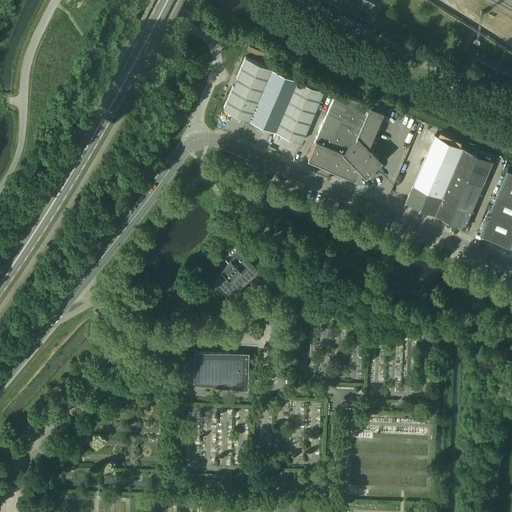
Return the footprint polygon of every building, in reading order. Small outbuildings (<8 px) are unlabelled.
[(374,2),(369,0),(339,0),(338,4),(357,14),(361,6),(370,11),(374,2)] [(249,119),(271,68),(245,56),(223,108),(249,119)] [(510,73),(475,57),(471,66),(506,82),(510,73)] [(271,68),(249,119),(275,131),(297,79),(271,68)] [(297,79),(275,131),(301,142),(323,90),(297,79)] [(315,139),(307,158),(354,178),(358,168),(363,172),(366,169),(370,165),(372,163),(378,157),(368,146),(383,111),(369,105),(336,90),(315,139)] [(435,213),(464,149),(434,136),(406,200),(435,213)] [(464,149),(435,213),(465,226),(493,162),(464,149)] [(480,233),(511,246),(511,244),(511,170),(508,168),(480,233)] [(212,276),(210,278),(211,278),(212,277),(215,281),(214,282),(216,281),(219,284),(217,286),(218,286),(219,285),(223,289),(221,290),(223,289),(226,292),(225,294),(227,293),(230,296),(228,298),(229,298),(239,289),(237,287),(247,278),(249,280),(259,271),(259,270),(258,271),(257,272),(254,268),(255,267),(255,266),(254,267),(250,264),(252,263),(251,262),(250,263),(247,260),(248,259),(248,258),(246,260),(243,256),(244,255),(240,250),(231,259),(220,269),(212,276)] [(195,367),(194,384),(206,384),(206,382),(216,382),(242,383),(243,371),(247,371),(247,353),(230,353),(198,351),(198,363),(198,367),(195,367)]
